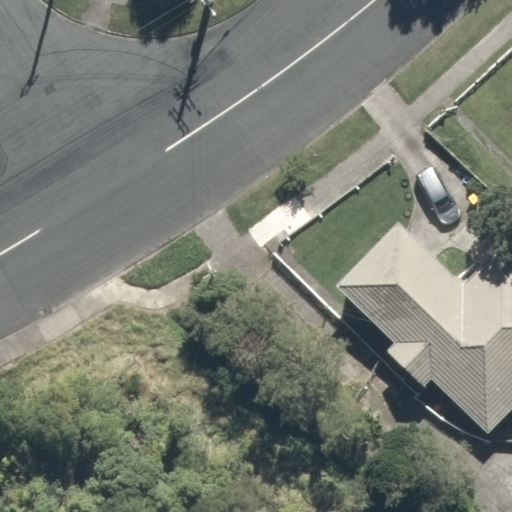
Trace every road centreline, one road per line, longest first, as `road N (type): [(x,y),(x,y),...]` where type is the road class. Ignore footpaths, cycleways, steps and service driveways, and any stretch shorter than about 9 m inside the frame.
road 1 (residential): [(376,0),(231,110),(99,194)]
road 2 (residential): [(0,49),(99,194)]
